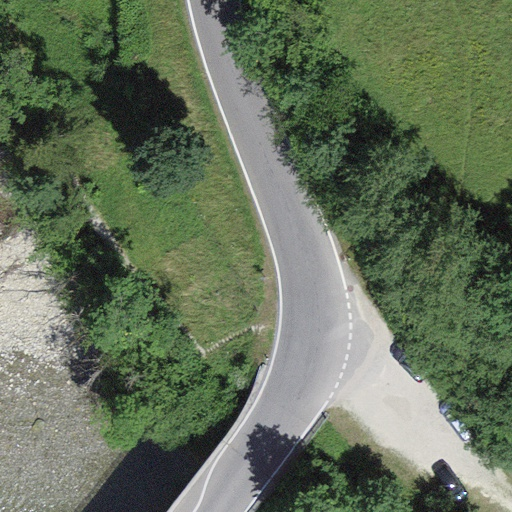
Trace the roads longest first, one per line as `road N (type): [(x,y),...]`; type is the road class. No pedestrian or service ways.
road 1 (tertiary): [(213,511),(296,406),(314,341),(304,248),(230,68),(213,0)]
road 2 (track): [(314,341),(511,509)]
